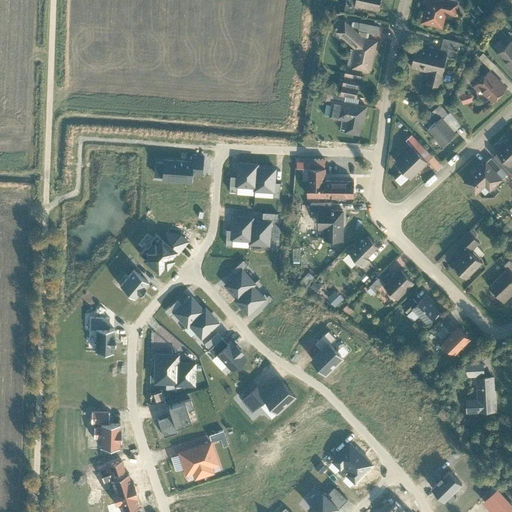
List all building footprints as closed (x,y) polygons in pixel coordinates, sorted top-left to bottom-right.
[(378,11),(380,0),(355,0),(355,6),(378,11)] [(452,0),(427,0),(422,23),(443,27),(446,14),(457,16),(460,1),(452,0)] [(362,72),(371,74),(377,42),(365,38),(344,20),(335,32),(354,48),(350,70),(362,72)] [(458,42),(442,39),(440,51),(448,52),(456,54),(458,42)] [(511,40),(497,54),(511,69),(511,40)] [(440,51),(416,46),(411,69),(427,73),(425,84),(441,87),(448,52),(440,51)] [(494,64),(483,52),(477,56),(489,69),(494,64)] [(345,69),(341,97),(347,98),(358,99),(362,72),(350,70),(345,69)] [(507,89),(489,71),(475,85),(493,103),(507,89)] [(341,97),(333,96),(332,102),(343,104),(347,104),(347,98),(341,97)] [(362,135),(367,107),(347,104),(343,104),(340,120),(347,121),(346,133),(362,135)] [(461,123),(451,111),(443,119),(452,130),(461,123)] [(440,145),(455,132),(452,130),(443,119),(441,117),(426,129),(440,145)] [(427,148),(411,132),(403,139),(411,147),(419,156),(427,148)] [(511,137),(498,150),(511,164),(511,163),(511,137)] [(419,156),(411,147),(395,162),(410,177),(425,162),(419,156)] [(507,173),(511,168),(511,166),(511,164),(498,150),(491,155),(507,173)] [(192,156),(163,154),(161,176),(195,178),(195,171),(206,171),(207,153),(193,152),(192,156)] [(507,173),(491,155),(485,161),(501,178),(507,173)] [(260,158),(239,157),(238,181),(259,183),(260,163),(260,158)] [(501,178),(485,161),(462,181),(475,194),(485,185),(489,190),(501,178)] [(278,164),(260,163),(259,183),(258,186),(277,188),(278,164)] [(308,196),(355,198),(355,179),(328,178),(328,167),(313,167),(313,180),(308,180),(308,196)] [(333,202),(312,200),(311,209),(319,211),(332,211),(333,202)] [(254,212),(233,210),(232,235),(252,236),(254,216),(254,212)] [(342,239),(342,211),(332,211),(319,211),(319,228),(325,228),(325,238),(342,239)] [(272,218),(254,216),(252,236),(252,240),(271,241),(272,218)] [(182,247),(163,229),(143,252),(162,269),(182,247)] [(480,243),(467,231),(459,240),(468,248),(471,251),(480,243)] [(377,245),(367,235),(355,248),(365,258),(377,245)] [(465,277),(481,262),(471,251),(468,248),(452,264),(465,277)] [(239,294),(255,279),(258,277),(244,261),(225,278),(231,285),(239,294)] [(136,267),(122,284),(136,295),(150,278),(136,267)] [(511,271),(508,267),(489,285),(504,301),(511,293),(511,271)] [(412,283),(399,270),(383,287),(396,300),(412,283)] [(383,282),(378,277),(370,285),(375,290),(383,282)] [(251,311),(269,295),(255,279),(239,294),(237,296),(251,311)] [(336,288),(328,295),(336,303),(344,296),(336,288)] [(207,305),(192,290),(175,307),(189,322),(191,320),(207,305)] [(441,306),(427,292),(419,301),(412,307),(426,321),(441,306)] [(419,301),(413,295),(401,307),(407,312),(412,307),(419,301)] [(209,302),(207,305),(191,320),(200,328),(207,335),(224,317),(209,302)] [(448,328),(444,324),(435,333),(440,338),(448,328)] [(117,325),(97,325),(96,349),(116,349),(117,325)] [(471,340),(458,329),(446,342),(458,353),(471,340)] [(234,336),(219,348),(236,368),(251,355),(234,336)] [(329,374),(346,355),(331,341),(314,360),(329,374)] [(181,349),(157,348),(155,377),(179,378),(179,381),(197,382),(198,358),(180,357),(181,349)] [(466,361),(466,374),(484,373),(484,360),(466,361)] [(496,410),(495,375),(476,376),(477,397),(467,398),(468,411),(496,410)] [(267,393),(280,409),(298,394),(285,377),(267,393)] [(95,408),(95,422),(113,422),(113,408),(95,408)] [(113,422),(95,422),(96,436),(101,436),(101,444),(122,443),(122,422),(113,422)] [(373,459),(352,440),(336,458),(343,464),(346,461),(351,466),(349,469),(357,476),(373,459)] [(211,441),(179,452),(186,473),(193,471),(195,477),(213,471),(211,465),(218,463),(211,441)] [(454,489),(463,480),(454,470),(436,488),(446,498),(448,495),(452,499),(458,492),(454,489)] [(133,472),(111,479),(116,492),(111,494),(115,504),(109,506),(110,511),(114,511),(136,505),(132,495),(140,492),(133,472)] [(511,511),(511,502),(497,486),(481,501),(491,511),(511,511)] [(328,487),(313,501),(323,511),(335,511),(344,503),(328,487)]
